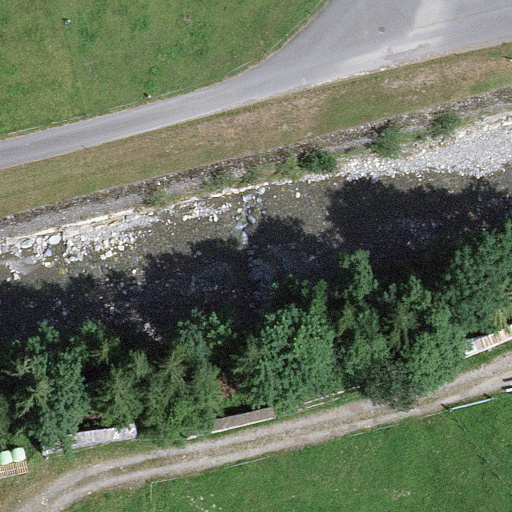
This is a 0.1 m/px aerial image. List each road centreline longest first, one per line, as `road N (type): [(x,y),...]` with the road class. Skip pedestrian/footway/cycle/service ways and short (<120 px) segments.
road 1 (track): [(511,28),(0,153)]
road 2 (track): [(38,511),(69,490),(511,369)]
